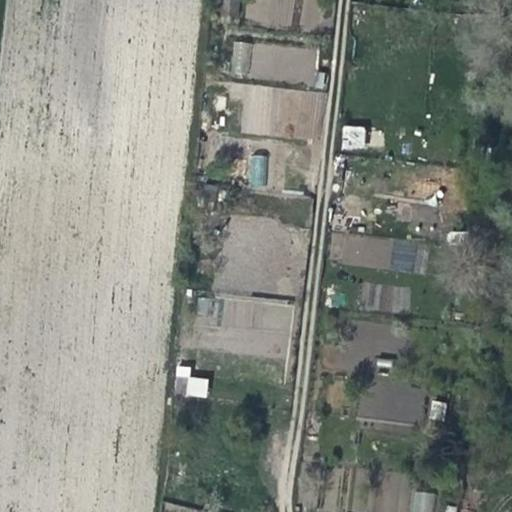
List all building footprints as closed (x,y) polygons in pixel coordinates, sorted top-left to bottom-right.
[(247,74),(251,42),(234,40),(230,71),(247,74)] [(341,125),(341,149),(364,149),(365,126),(341,125)] [(267,186),(265,154),(249,155),(250,186),(267,186)] [(389,240),(386,268),(415,271),(418,243),(389,240)] [(176,396),(207,396),(208,378),(190,378),(190,367),(176,367),(176,396)] [(365,375),(358,417),(419,426),(426,384),(365,375)] [(414,490),(410,511),(432,511),(436,495),(414,490)]
